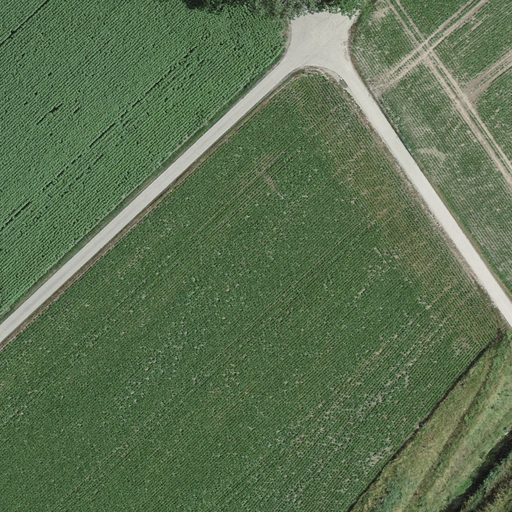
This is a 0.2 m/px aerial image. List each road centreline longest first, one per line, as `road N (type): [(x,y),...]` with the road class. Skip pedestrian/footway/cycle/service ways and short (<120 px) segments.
road 1 (track): [(0,315),(311,22)]
road 2 (track): [(311,22),(511,318)]
